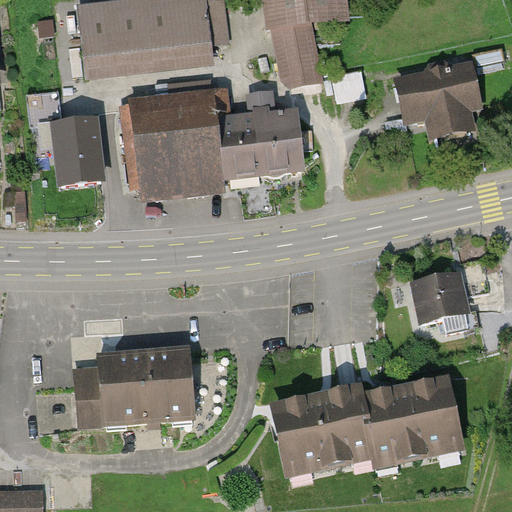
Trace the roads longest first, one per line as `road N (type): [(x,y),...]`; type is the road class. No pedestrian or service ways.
road 1 (primary): [(0,260),(249,251),(511,197)]
road 2 (track): [(511,387),(485,511)]
